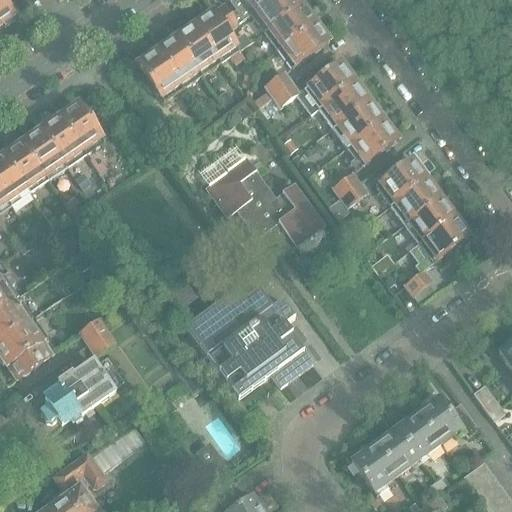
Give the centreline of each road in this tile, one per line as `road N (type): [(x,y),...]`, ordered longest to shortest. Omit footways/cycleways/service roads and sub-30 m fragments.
road 1 (residential): [(319,511),(297,482),(300,443),(511,287)]
road 2 (residential): [(511,214),(354,0)]
